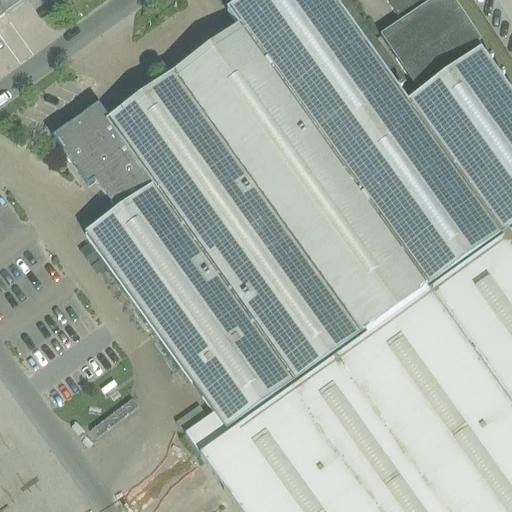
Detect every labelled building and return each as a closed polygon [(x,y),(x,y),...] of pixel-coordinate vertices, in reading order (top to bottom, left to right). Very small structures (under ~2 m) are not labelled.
[(0,0),(0,20),(24,4),(21,0),(0,0)] [(406,84),(363,24),(345,0),(245,0),(237,6),(233,0),(220,0),(229,12),(227,14),(238,30),(108,123),(98,109),(52,141),(87,190),(95,185),(117,215),(85,238),(213,418),(184,438),(237,511),(511,511),(511,96),(481,53),(408,106),(397,90),(406,84)] [(379,38),(391,55),(413,89),(481,44),(451,0),(383,0),(400,24),(379,38)] [(4,399),(0,401),(0,454),(27,439),(4,399)] [(15,464),(21,486),(57,476),(54,466),(47,467),(44,456),(15,464)]
